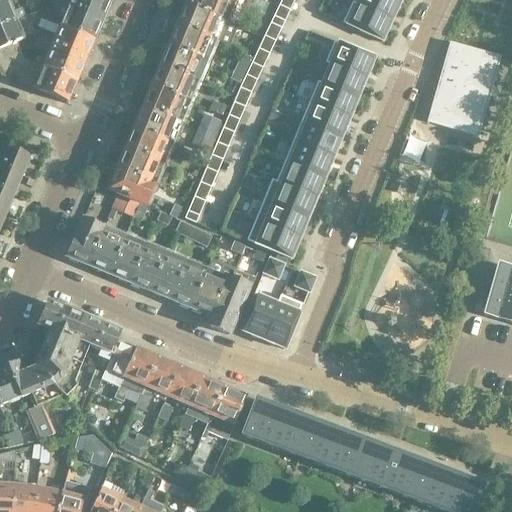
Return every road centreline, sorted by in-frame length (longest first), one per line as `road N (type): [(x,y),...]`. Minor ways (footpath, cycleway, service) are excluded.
road 1 (residential): [(296,375),(337,273),(334,250),(441,0)]
road 2 (residential): [(296,375),(31,276)]
road 3 (residential): [(511,449),(296,375)]
road 4 (residential): [(86,137),(149,0)]
road 5 (residential): [(31,276),(86,137)]
